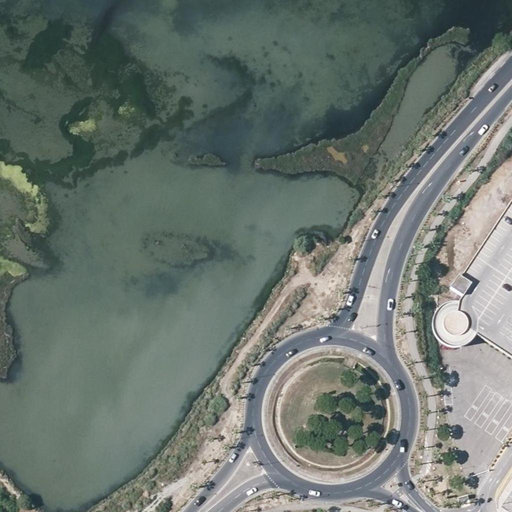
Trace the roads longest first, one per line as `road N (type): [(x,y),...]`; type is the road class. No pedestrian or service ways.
road 1 (primary): [(511,67),(391,206),(332,335)]
road 2 (primary): [(384,354),(387,288),(410,219),(511,93)]
road 3 (primary): [(332,335),(298,342),(271,363),(255,394),(253,428)]
